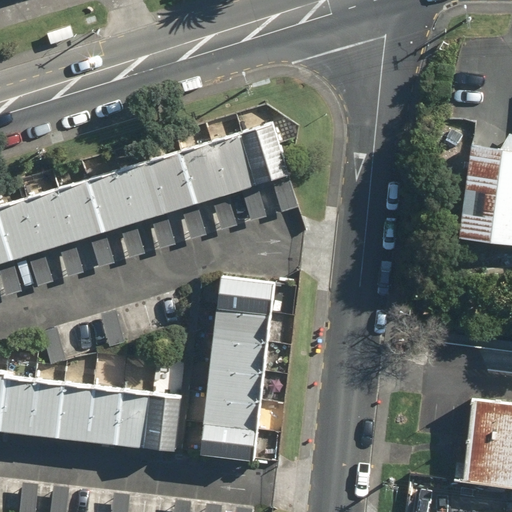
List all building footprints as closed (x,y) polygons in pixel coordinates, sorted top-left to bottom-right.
[(0,260),(288,174),(272,121),(0,202),(0,260)] [(511,246),(511,151),(475,147),(464,241),(511,246)] [(273,276),(219,269),(197,452),(251,459),(273,276)] [(183,396),(0,369),(0,427),(174,453),(183,396)] [(511,401),(474,397),(465,477),(511,481),(511,401)]
